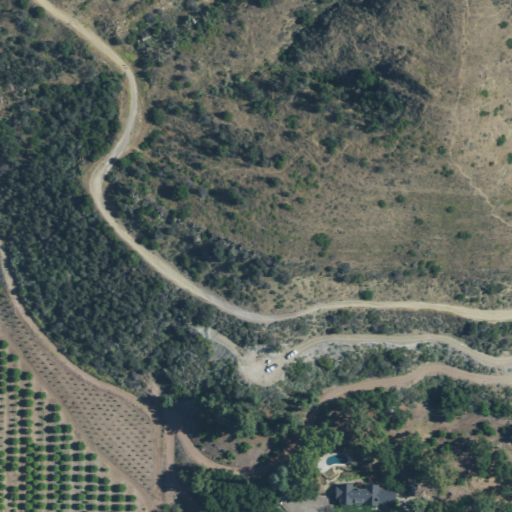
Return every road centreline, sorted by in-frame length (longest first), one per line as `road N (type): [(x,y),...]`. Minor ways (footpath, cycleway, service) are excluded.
road 1 (track): [(36,0),(87,36),(130,83),(130,126),(97,178),(96,199),(114,228),(172,277),(219,307),(272,321),(348,306),(511,315)]
road 2 (track): [(511,377),(435,367),(346,385),(318,406),(321,430),(292,454),(242,475),(200,461),(170,424),(177,484),(217,511)]
road 3 (track): [(241,356),(257,373),(269,373),(295,349),(327,337),(433,336),(493,361),(511,359)]
